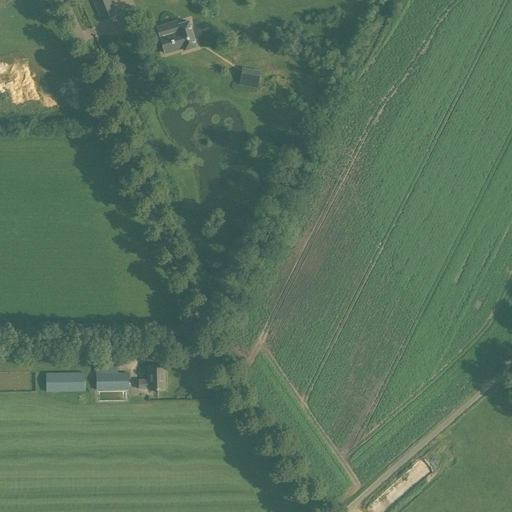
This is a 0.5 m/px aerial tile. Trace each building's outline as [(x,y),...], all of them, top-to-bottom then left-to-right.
[(104,1),(91,6),(96,18),(109,13),(104,1)] [(176,21),(156,27),(164,53),(183,47),(184,49),(183,49),(184,50),(185,49),(194,46),(195,47),(196,46),(195,45),(192,36),(193,35),(191,32),(188,22),(189,22),(188,21),(187,21),(187,22),(177,24),(176,21)] [(242,69),(239,84),(257,87),(260,73),(242,69)] [(148,380),(139,380),(139,389),(149,389),(149,390),(165,389),(164,366),(148,367),(148,380)] [(131,390),(131,372),(119,372),(119,368),(97,369),(98,391),(131,390)] [(87,391),(87,372),(48,372),(48,391),(87,391)]
